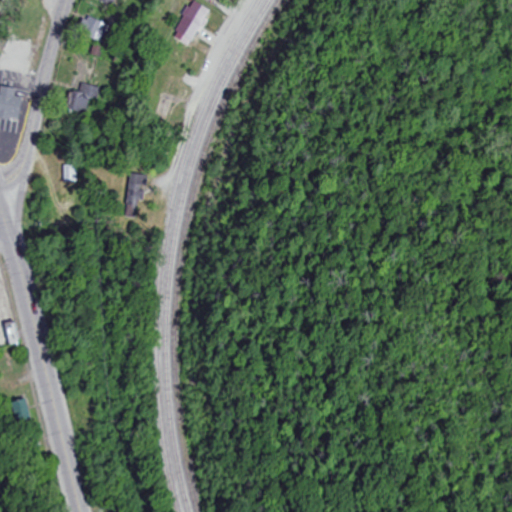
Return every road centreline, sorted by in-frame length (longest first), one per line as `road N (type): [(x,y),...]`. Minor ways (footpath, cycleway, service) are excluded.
road 1 (tertiary): [(9,232),(69,0)]
road 2 (primary): [(80,511),(24,279)]
